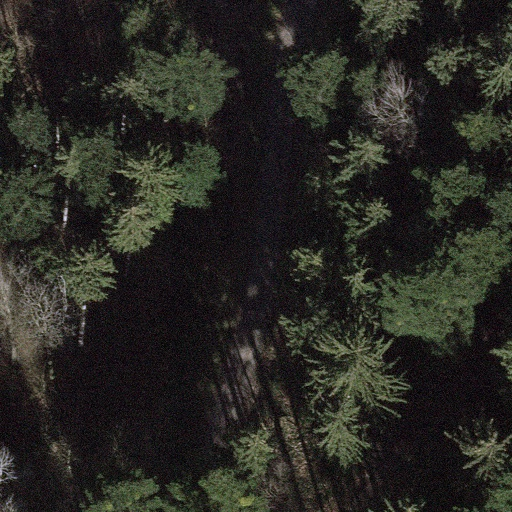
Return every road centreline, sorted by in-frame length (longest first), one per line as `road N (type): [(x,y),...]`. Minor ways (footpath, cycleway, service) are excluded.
road 1 (track): [(292,0),(281,150),(232,381),(173,511)]
road 2 (track): [(360,511),(511,308)]
